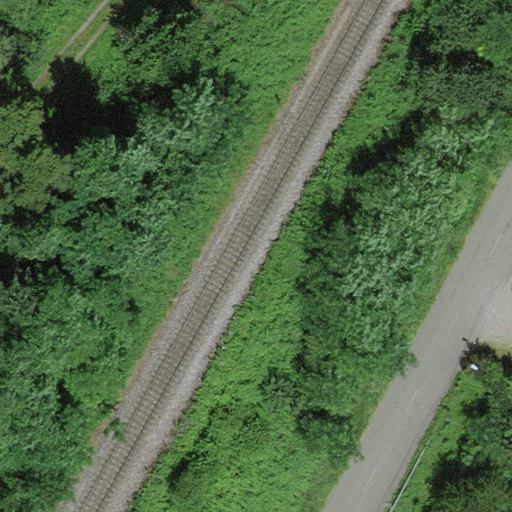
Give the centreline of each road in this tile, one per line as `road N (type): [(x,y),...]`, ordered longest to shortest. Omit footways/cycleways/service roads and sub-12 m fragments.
road 1 (residential): [(511,217),(353,511)]
road 2 (track): [(0,127),(111,0)]
